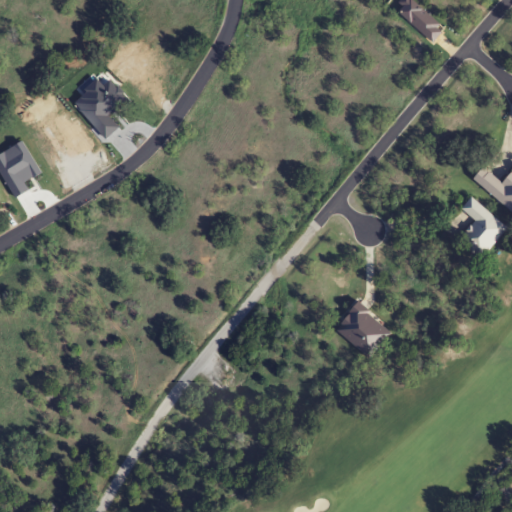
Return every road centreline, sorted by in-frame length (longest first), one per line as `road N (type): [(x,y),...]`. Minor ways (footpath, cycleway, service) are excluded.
road 1 (residential): [(99,511),(197,359),(506,0)]
road 2 (residential): [(0,244),(107,182),(158,138),(217,49),(233,0)]
